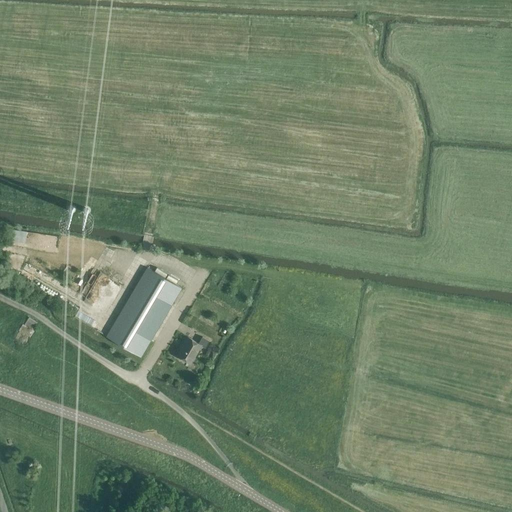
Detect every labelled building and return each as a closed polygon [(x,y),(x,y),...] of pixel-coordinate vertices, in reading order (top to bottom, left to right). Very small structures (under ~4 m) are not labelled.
[(12,240),(25,242),(27,232),(13,230),(12,240)] [(147,267),(106,336),(141,357),(182,288),(147,267)] [(24,325),(32,330),(38,322),(29,317),(24,325)] [(18,331),(20,331),(14,340),(24,346),(26,343),(27,341),(28,340),(29,337),(30,338),(34,331),(32,330),(24,325),(22,324),(18,331)] [(182,348),(178,355),(190,363),(201,345),(205,348),(210,341),(203,337),(199,343),(188,337),(181,348),(182,348)]
